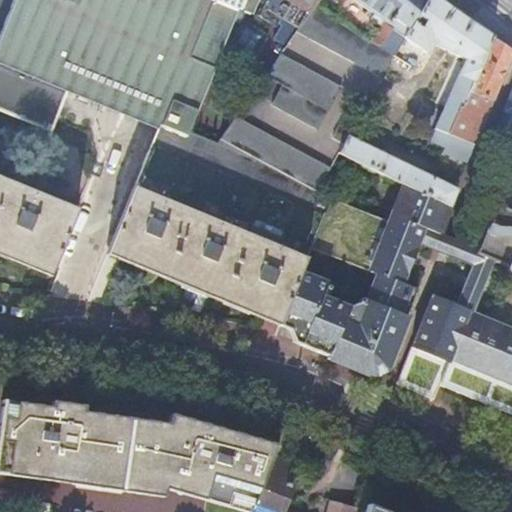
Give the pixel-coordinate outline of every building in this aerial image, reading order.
[(107,102),(113,105),(138,56),(159,67),(171,44),(197,58),(166,109),(192,123),(215,69),(241,5),(256,11),(260,0),(0,0),(0,109),(51,131),(69,87),(107,102)] [(256,158),(317,191),(320,184),(338,150),(403,183),(451,207),(475,145),(449,134),(460,108),(463,102),(465,103),(467,97),(492,38),(461,16),(439,0),(427,0),(405,38),(392,29),(384,43),(378,45),(370,40),(316,3),(310,12),(220,139),(256,158)] [(289,0),(310,12),(316,3),(318,0),(289,0)] [(354,0),(384,20),(370,40),(378,45),(384,43),(392,29),(405,38),(427,0),(354,0)] [(249,62),(262,39),(241,28),(229,51),(249,62)] [(449,134),(475,145),(511,52),(505,48),(492,38),(467,97),(474,100),(476,94),(478,95),(470,114),(460,108),(449,134)] [(197,58),(171,44),(159,67),(138,56),(113,105),(161,124),(163,120),(188,131),(192,123),(166,109),(197,58)] [(511,91),(492,143),(508,149),(511,139),(511,91)] [(111,248),(258,308),(309,207),(154,143),(111,248)] [(0,248),(33,262),(53,270),(77,213),(61,206),(0,180),(0,248)] [(387,371),(418,290),(401,284),(418,243),(424,229),(439,235),(451,207),(403,183),(389,219),(334,192),(325,213),(314,242),(380,266),(369,297),(362,294),(349,301),(324,291),(329,277),(303,268),(289,303),(283,319),(282,320),(308,332),(302,346),(364,373),(374,377),(387,371)] [(511,209),(497,204),(477,250),(472,264),(454,306),(469,313),(491,261),(508,267),(507,271),(511,273),(511,332),(468,315),(449,363),(412,348),(397,386),(435,401),(441,388),(511,417),(511,209)] [(325,213),(309,207),(258,308),(283,319),(289,303),(287,303),(295,284),(293,274),(297,265),(303,268),(314,242),(325,213)] [(418,243),(434,249),(439,235),(424,229),(418,243)] [(440,251),(448,255),(454,241),(445,237),(439,235),(434,249),(440,251)] [(448,255),(472,264),(477,250),(454,241),(448,255)] [(289,303),(303,268),(297,265),(293,274),(295,284),(287,303),(289,303)] [(469,313),(454,306),(432,297),(412,348),(449,363),(468,315),(469,313)] [(0,444),(8,403),(1,402),(0,406),(0,444)] [(0,444),(0,474),(34,511),(69,511),(85,502),(110,418),(8,403),(0,444)] [(249,511),(253,503),(271,455),(274,448),(169,416),(165,426),(139,422),(113,511),(249,511)] [(113,511),(139,422),(110,418),(85,502),(69,511),(113,511)] [(283,511),(293,487),(288,485),(296,466),(271,455),(253,503),(273,511),(283,511)] [(511,496),(508,494),(503,504),(511,508),(511,496)] [(327,511),(363,511),(364,510),(330,502),(327,511)] [(273,511),(253,503),(249,511),(273,511)]
